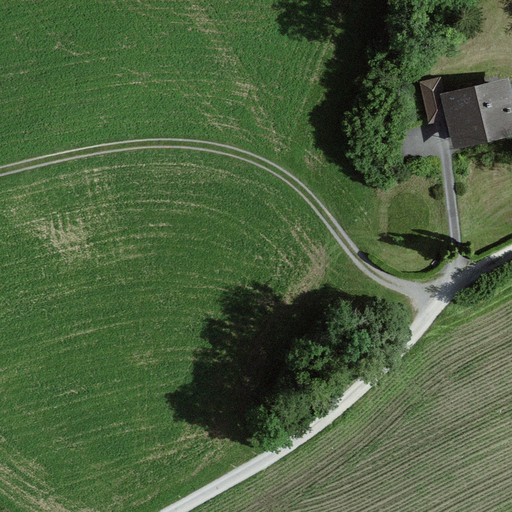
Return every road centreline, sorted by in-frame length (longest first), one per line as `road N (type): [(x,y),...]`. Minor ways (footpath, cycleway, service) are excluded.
road 1 (track): [(0,174),(122,145),(202,143),(275,165),(370,268),(412,285),(454,288)]
road 2 (track): [(511,253),(454,288),(377,375),(318,425),(180,511)]
road 3 (track): [(446,133),(459,214),(454,288)]
